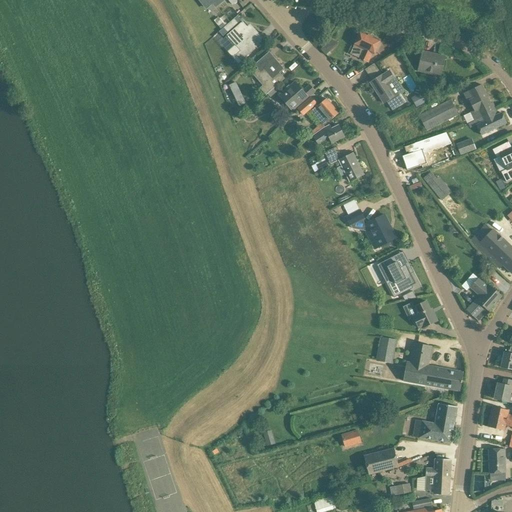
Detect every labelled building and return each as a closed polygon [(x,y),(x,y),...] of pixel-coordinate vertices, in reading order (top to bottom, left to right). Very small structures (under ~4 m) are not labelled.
[(234,18),(224,28),(227,32),(238,23),(234,18)] [(251,42),(259,34),(254,28),(251,31),(243,22),(227,35),(240,51),(244,58),(256,48),(251,42)] [(360,31),(358,35),(354,45),(354,46),(350,54),(359,58),(368,63),(372,54),(374,55),(381,40),(360,31)] [(325,44),(321,49),(326,54),(330,50),(325,44)] [(277,83),(283,77),(278,72),(283,68),(267,50),(253,64),(260,71),(263,68),(277,83)] [(417,71),(441,77),(445,56),(422,51),(417,71)] [(374,62),(365,69),(372,78),(381,71),(374,62)] [(384,103),(395,96),(388,84),(395,79),(389,71),(370,83),(384,103)] [(246,107),(235,81),(226,84),(237,111),(246,107)] [(295,82),(279,95),(292,111),(297,107),(310,96),(315,91),(309,85),(303,91),(295,82)] [(452,89),(449,85),(439,91),(442,96),(452,89)] [(481,85),(464,93),(468,102),(470,101),(474,111),(471,113),(474,121),(483,117),(483,116),(497,110),(492,103),(491,103),(481,85)] [(426,101),(421,93),(411,99),(416,107),(426,101)] [(311,98),(298,109),(303,115),(310,109),(324,126),(339,113),(326,99),(317,107),(315,105),(316,104),(311,98)] [(445,121),(458,115),(451,100),(437,107),(445,121)] [(481,136),(506,123),(502,113),(499,114),(497,110),(483,116),(483,117),(474,121),(477,126),(481,136)] [(339,125),(334,128),(332,129),(330,125),(325,127),(312,136),(318,145),(329,137),(332,143),(344,137),(339,125)] [(409,154),(402,156),(407,170),(427,163),(423,153),(451,143),(446,133),(404,147),(406,152),(408,152),(409,154)] [(456,144),(461,155),(476,149),(472,139),(456,144)] [(511,148),(509,141),(492,149),(493,151),(496,155),(495,155),(496,157),(500,155),(500,157),(502,161),(504,164),(506,168),(506,169),(501,172),(506,182),(511,178),(511,148)] [(346,174),(350,182),(364,175),(353,153),(342,158),(337,147),(325,153),(331,165),(339,160),(342,166),(338,167),(342,176),(346,174)] [(316,163),(319,171),(328,166),(325,159),(316,163)] [(432,172),(429,175),(424,178),(429,185),(442,200),(451,192),(439,176),(436,178),(432,172)] [(505,187),(501,178),(495,181),(500,190),(505,187)] [(349,193),(339,199),(340,202),(351,197),(349,193)] [(346,210),(357,205),(354,199),(343,205),(346,210)] [(360,210),(345,218),(349,225),(364,218),(360,210)] [(366,224),(378,248),(396,238),(384,214),(366,224)] [(500,269),(504,265),(511,273),(511,247),(486,223),(471,239),(500,269)] [(394,256),(379,264),(386,278),(394,278),(402,294),(412,288),(411,286),(416,283),(406,264),(400,268),(394,256)] [(476,299),(466,310),(479,321),(488,311),(502,296),(490,285),(488,287),(478,278),(470,287),(481,297),(478,300),(476,299)] [(413,291),(403,296),(405,301),(416,298),(413,291)] [(426,301),(423,303),(413,307),(416,315),(413,316),(419,327),(421,326),(422,328),(437,321),(432,309),(430,310),(426,301)] [(377,360),(392,362),(396,339),(381,336),(377,360)] [(407,362),(404,381),(460,391),(463,372),(428,366),(432,346),(413,343),(410,362),(407,362)] [(511,354),(504,352),(501,367),(511,369),(511,354)] [(502,384),(497,383),(494,399),(508,402),(508,401),(511,402),(511,395),(509,395),(511,382),(511,380),(504,379),(502,384)] [(457,407),(438,403),(435,423),(415,420),(412,436),(450,443),(451,443),(457,407)] [(488,427),(504,430),(505,425),(511,426),(511,415),(508,414),(509,410),(492,406),(488,427)] [(264,430),(266,444),(275,443),(273,429),(264,430)] [(357,431),(346,435),(341,436),(345,449),(349,447),(361,444),(357,431)] [(368,475),(399,467),(393,448),(363,456),(368,475)] [(489,473),(505,473),(505,449),(489,449),(489,473)] [(425,475),(450,476),(451,459),(435,459),(434,468),(425,468),(425,475)] [(434,491),(433,494),(449,495),(450,476),(425,475),(425,491),(434,491)] [(402,485),(404,494),(411,492),(410,483),(402,485)] [(336,507),(333,498),(324,500),(315,503),(317,511),(320,511),(327,510),(336,507)] [(430,499),(420,501),(412,502),(414,509),(421,508),(432,506),(430,499)]
